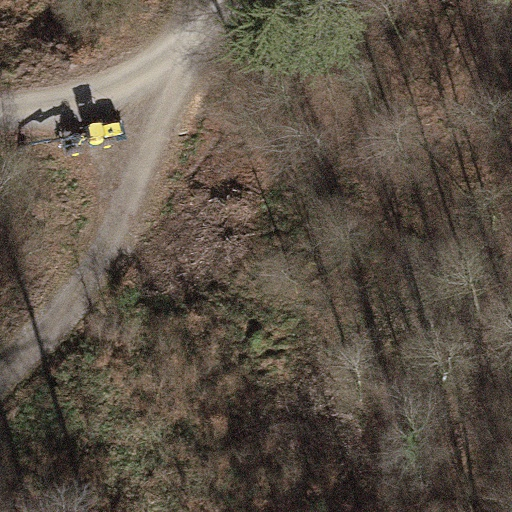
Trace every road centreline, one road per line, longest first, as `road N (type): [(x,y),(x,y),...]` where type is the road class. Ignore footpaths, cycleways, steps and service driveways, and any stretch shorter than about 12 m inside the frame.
road 1 (track): [(0,381),(75,301),(123,224),(175,52)]
road 2 (track): [(0,110),(77,99),(121,83),(175,52),(237,0)]
